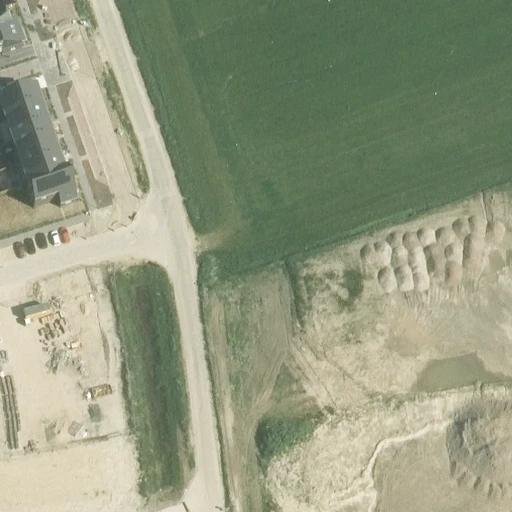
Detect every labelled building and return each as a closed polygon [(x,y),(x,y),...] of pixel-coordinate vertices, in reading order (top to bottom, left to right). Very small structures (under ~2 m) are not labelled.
[(0,30),(13,27),(5,3),(0,4),(0,30)] [(0,57),(21,50),(13,27),(0,30),(0,57)] [(33,92),(0,103),(0,113),(4,125),(4,126),(41,114),(33,92)] [(4,125),(0,126),(0,142),(3,151),(12,148),(11,147),(48,134),(41,114),(4,126),(4,125)] [(48,134),(11,147),(18,166),(18,167),(55,155),(48,134)] [(18,166),(14,168),(21,190),(26,189),(26,188),(66,174),(62,162),(58,164),(55,155),(18,167),(18,166)] [(66,174),(26,188),(26,189),(33,209),(57,201),(59,208),(76,202),(66,174)]
